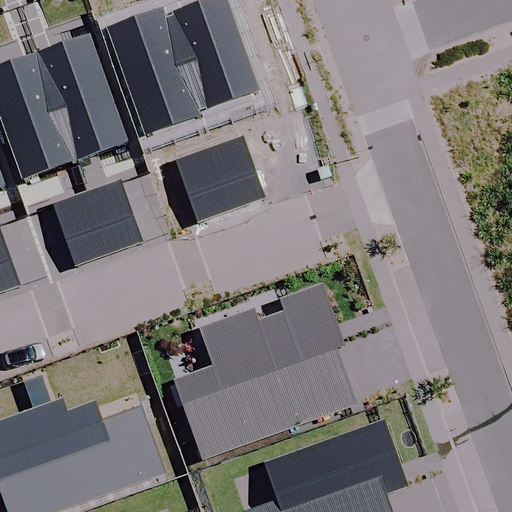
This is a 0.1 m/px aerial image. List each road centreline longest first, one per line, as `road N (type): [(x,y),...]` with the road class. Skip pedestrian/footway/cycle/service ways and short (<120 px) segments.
road 1 (residential): [(0,332),(404,182)]
road 2 (residential): [(404,182),(511,481)]
road 3 (residential): [(358,47),(404,182)]
road 4 (residential): [(486,0),(358,47)]
